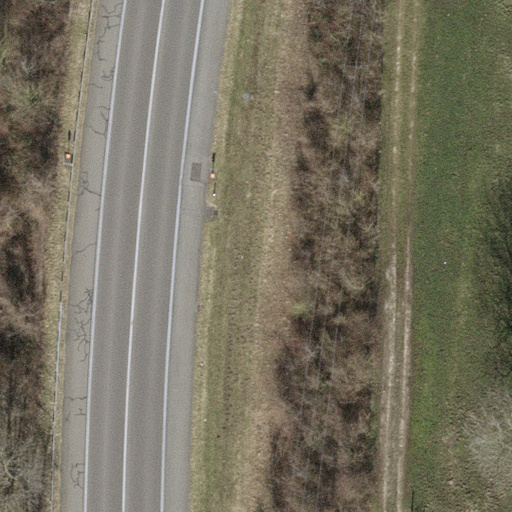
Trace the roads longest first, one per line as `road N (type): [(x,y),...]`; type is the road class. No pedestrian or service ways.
road 1 (trunk): [(169,0),(143,233),(128,511)]
road 2 (track): [(425,0),(401,511)]
